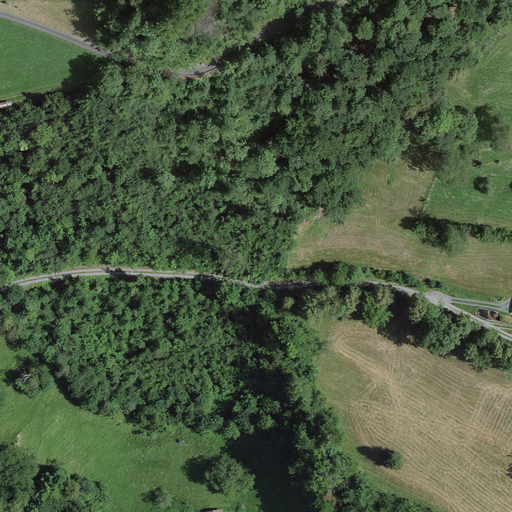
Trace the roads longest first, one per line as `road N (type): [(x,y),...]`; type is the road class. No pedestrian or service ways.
road 1 (track): [(511,336),(449,305),(371,283),(277,284),(118,269),(0,286)]
road 2 (track): [(328,0),(197,68),(130,61),(0,12)]
